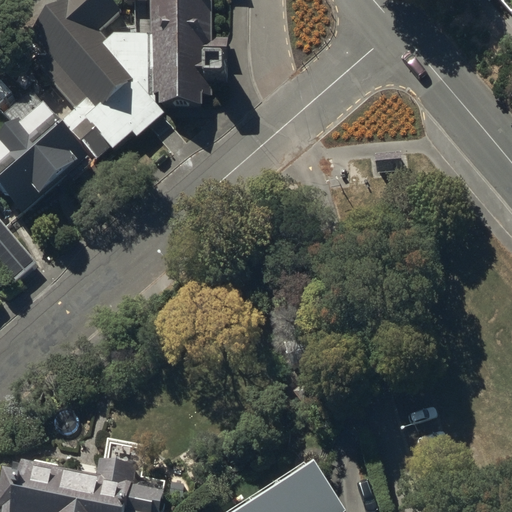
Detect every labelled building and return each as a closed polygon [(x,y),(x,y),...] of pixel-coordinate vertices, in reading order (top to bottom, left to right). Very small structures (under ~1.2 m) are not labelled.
[(103,147),(142,116),(136,75),(107,42),(131,17),(113,0),(59,0),(17,35),(48,63),(37,72),(103,147)] [(156,106),(205,106),(216,81),(230,83),(229,38),(214,39),(214,0),(128,0),(129,3),(155,5),(156,106)] [(405,153),(379,152),(379,170),(405,171),(405,153)] [(40,261),(0,214),(0,259),(18,280),(40,261)] [(7,506),(5,511),(162,511),(168,488),(133,480),(137,463),(106,457),(103,473),(96,472),(97,466),(81,463),(80,469),(26,458),(25,462),(18,461),(17,465),(9,463),(0,504),(7,506)] [(346,511),(352,509),(321,461),(311,468),(307,462),(228,511),(346,511)]
